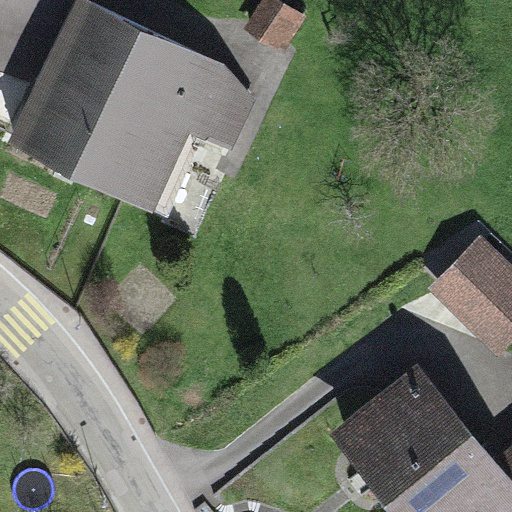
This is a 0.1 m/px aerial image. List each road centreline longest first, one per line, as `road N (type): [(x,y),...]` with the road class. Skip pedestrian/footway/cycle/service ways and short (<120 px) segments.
road 1 (unknown): [(192,511),(268,427),(391,343),(429,346),(511,416)]
road 2 (tertiary): [(146,511),(67,386),(0,308)]
